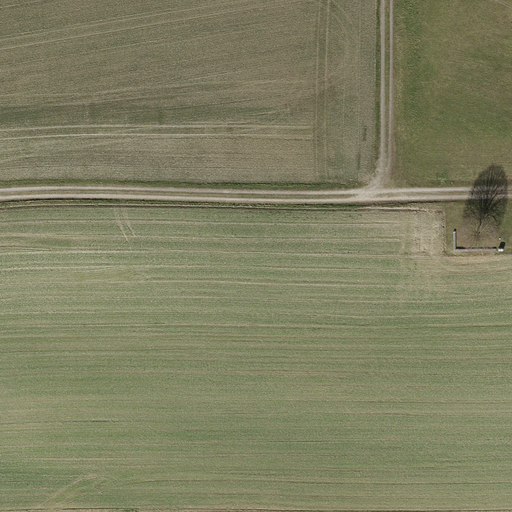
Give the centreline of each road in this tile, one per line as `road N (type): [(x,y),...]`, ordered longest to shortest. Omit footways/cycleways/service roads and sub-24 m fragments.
road 1 (track): [(0,204),(386,205)]
road 2 (track): [(386,205),(389,0)]
road 3 (track): [(386,205),(511,201)]
